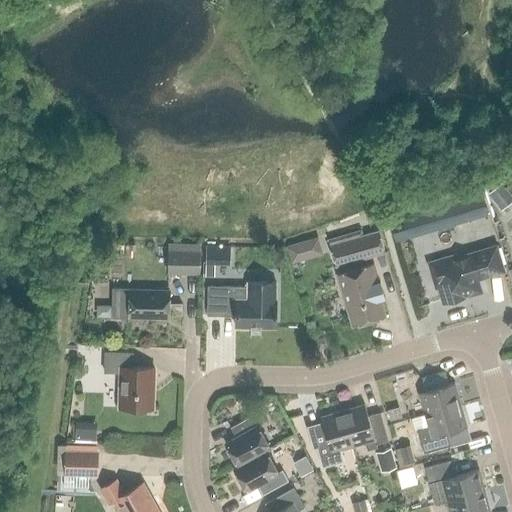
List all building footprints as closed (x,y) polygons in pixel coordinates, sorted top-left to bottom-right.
[(488,194),(501,211),(511,202),(511,197),(502,184),(488,194)] [(444,230),(472,221),(465,199),(437,208),(444,230)] [(380,232),(331,246),(337,268),(386,254),(380,232)] [(323,255),(318,238),(286,247),(291,264),(323,255)] [(494,250),(447,264),(446,258),(428,263),(433,281),(439,279),(445,300),(477,290),(473,277),(500,269),(494,250)] [(168,274),(199,275),(199,252),(169,252),(168,274)] [(379,299),(383,298),(373,264),(338,275),(353,325),(384,316),(379,299)] [(275,329),(276,301),(276,282),(248,282),(248,288),(207,287),(207,317),(235,318),(235,328),(275,329)] [(169,316),(181,316),(182,305),(169,305),(169,291),(113,290),(112,319),(169,320),(169,316)] [(133,355),(105,354),(104,374),(120,375),(119,410),(152,411),(154,370),(132,369),(133,355)] [(418,393),(424,415),(460,405),(453,383),(418,393)] [(364,405),(342,412),(352,447),(364,444),(366,452),(376,449),(375,445),(387,442),(379,414),(367,417),(364,405)] [(460,405),(424,415),(427,426),(416,430),(423,454),(450,446),(446,433),(466,427),(460,405)] [(389,410),(392,423),(404,420),(402,407),(389,410)] [(352,447),(342,412),(320,418),(330,454),(352,447)] [(264,450),(265,451),(268,449),(268,450),(269,449),(258,428),(262,426),(256,415),(230,429),(236,440),(226,445),(226,444),(225,445),(238,469),(238,470),(253,462),(251,458),(264,450)] [(66,476),(99,477),(100,447),(67,445),(66,476)] [(411,446),(400,449),(405,465),(416,462),(411,446)] [(397,469),(392,449),(377,453),(382,473),(397,469)] [(238,470),(238,469),(235,471),(235,470),(233,471),(246,493),(247,492),(246,492),(256,486),(262,497),(288,483),(281,471),(277,474),(265,451),(264,450),(251,458),(253,462),(238,470)] [(312,456),(301,462),(308,474),(319,468),(312,456)] [(446,502),(483,492),(478,470),(451,477),(447,461),(424,467),(430,493),(443,489),(446,502)] [(417,463),(401,467),(405,485),(421,481),(417,463)] [(157,511),(143,485),(123,495),(116,482),(100,491),(108,506),(113,503),(117,511),(157,511)] [(298,511),(304,509),(293,489),(264,505),(267,511),(298,511)] [(488,511),(483,492),(446,502),(448,511),(488,511)] [(368,511),(365,500),(352,504),(354,511),(368,511)]
